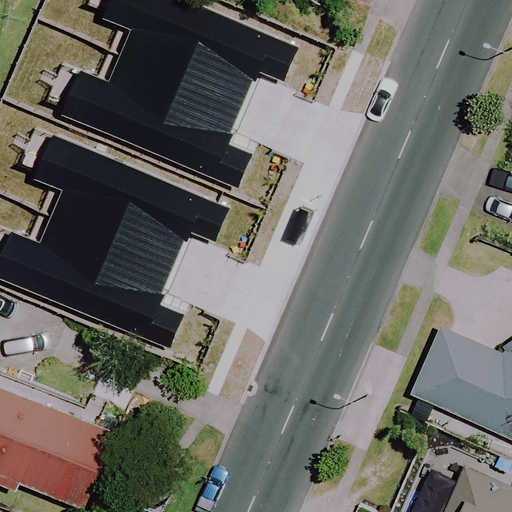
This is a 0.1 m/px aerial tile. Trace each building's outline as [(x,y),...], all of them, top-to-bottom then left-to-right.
[(117,83),(46,220),(102,248),(113,226),(190,265),(249,151),(117,83)] [(178,280),(114,246),(93,285),(157,318),(178,280)] [(511,344),(498,355),(445,332),(416,398),(511,439),(511,344)] [(117,434),(0,385),(0,479),(21,488),(24,481),(87,507),(117,434)] [(389,511),(511,511),(511,473),(429,432),(389,511)]
